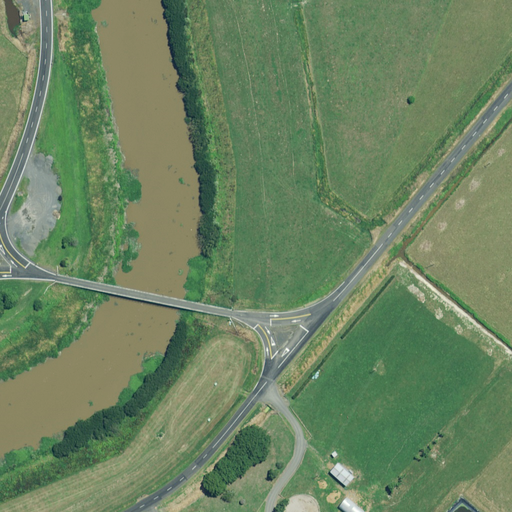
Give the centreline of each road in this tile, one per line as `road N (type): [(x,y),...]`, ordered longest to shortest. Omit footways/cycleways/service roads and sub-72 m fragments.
road 1 (unclassified): [(312,315),(336,299),(511,88)]
road 2 (unclassified): [(32,273),(254,319)]
road 3 (unclassified): [(46,0),(42,93),(0,210)]
road 4 (unclassified): [(134,511),(204,460),(272,375)]
road 5 (unknown): [(21,161),(47,182),(41,224),(21,265)]
